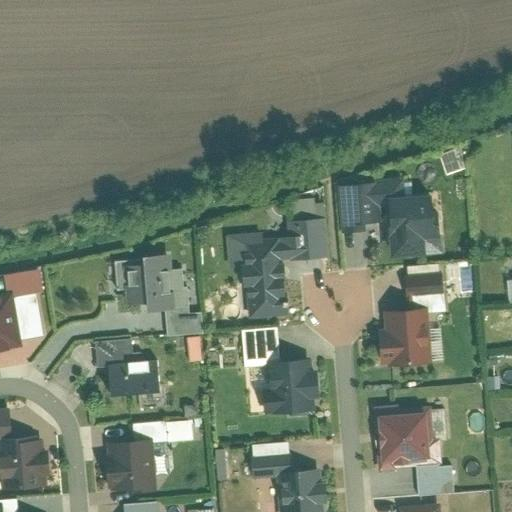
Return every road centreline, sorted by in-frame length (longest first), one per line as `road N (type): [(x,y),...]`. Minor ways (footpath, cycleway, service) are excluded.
road 1 (residential): [(329,172),(357,511)]
road 2 (residential): [(0,388),(17,385),(53,401),(73,431),(80,511)]
